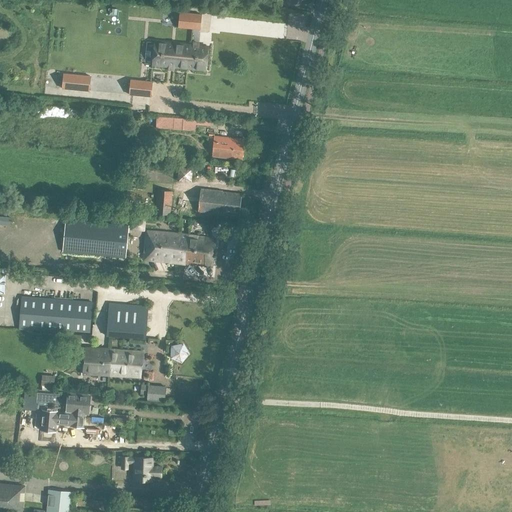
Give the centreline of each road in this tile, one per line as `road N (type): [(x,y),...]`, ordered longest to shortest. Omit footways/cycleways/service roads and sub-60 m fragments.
road 1 (secondary): [(196,511),(325,0)]
road 2 (unknown): [(249,300),(107,289),(98,334)]
